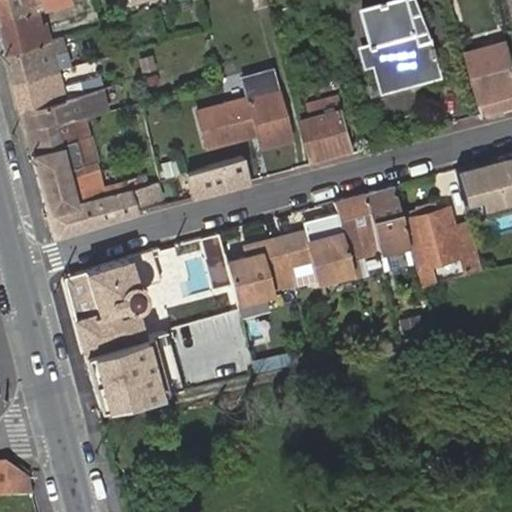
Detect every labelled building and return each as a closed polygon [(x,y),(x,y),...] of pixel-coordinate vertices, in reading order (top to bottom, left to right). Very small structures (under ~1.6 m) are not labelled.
[(0,0),(0,20),(65,0),(0,0)] [(65,0),(0,20),(0,38),(4,56),(41,44),(42,44),(38,33),(86,19),(80,0),(65,0)] [(417,0),(409,3),(422,47),(430,45),(417,0)] [(422,47),(409,3),(364,16),(372,51),(364,54),(369,72),(378,69),(383,87),(438,72),(430,45),(422,47)] [(50,56),(62,53),(58,39),(46,43),(50,56)] [(4,56),(12,83),(56,71),(66,68),(62,53),(50,56),(46,43),(42,44),(41,44),(4,56)] [(504,111),(511,109),(511,54),(510,48),(467,60),(483,117),(499,112),(498,109),(503,108),(504,111)] [(289,140),(276,91),(270,70),(241,78),(246,99),(198,112),(206,146),(255,133),(259,148),(289,140)] [(102,88),(99,77),(61,88),(56,71),(12,83),(19,111),(102,88)] [(438,72),(383,87),(385,96),(440,81),(438,72)] [(19,111),(30,153),(57,145),(53,123),(68,120),(67,115),(89,109),(87,101),(110,94),(108,86),(102,88),(19,111)] [(311,166),(353,154),(341,115),(300,126),(311,166)] [(30,153),(46,212),(73,204),(73,202),(124,188),(122,181),(102,185),(87,130),(84,118),(83,116),(68,120),(53,123),(57,145),(30,153)] [(511,153),(453,169),(463,203),(478,199),(481,208),(511,199),(511,153)] [(188,199),(248,182),(240,157),(181,173),(188,199)] [(52,237),(134,213),(131,203),(157,196),(153,181),(124,188),(73,202),(73,204),(46,212),(52,237)] [(391,186),(362,194),(377,253),(381,270),(412,261),(404,238),(402,229),(403,228),(399,215),(391,186)] [(362,194),(332,201),(340,231),(350,271),(360,268),(358,258),(377,253),(362,194)] [(414,210),(399,215),(403,228),(412,261),(417,280),(432,276),(430,271),(428,262),(447,257),(449,265),(450,270),(477,263),(468,231),(456,235),(452,221),(448,208),(435,211),(432,202),(416,207),(414,210)] [(463,218),(452,221),(456,235),(468,231),(463,218)] [(318,225),(306,228),(308,240),(321,236),(318,225)] [(306,228),(280,235),(292,284),(293,290),(320,283),(351,276),(350,271),(340,231),(321,236),(308,240),(306,228)] [(246,257),(225,262),(236,306),(269,297),(267,291),(292,284),(280,235),(253,242),(256,254),(246,257)] [(243,245),(246,257),(256,254),(253,242),(243,245)] [(146,279),(156,277),(149,251),(140,254),(146,279)] [(63,277),(83,353),(140,338),(132,303),(138,301),(135,287),(148,284),(146,279),(140,254),(63,277)] [(428,262),(430,271),(449,265),(447,257),(428,262)] [(419,317),(398,322),(401,336),(423,331),(419,317)] [(140,338),(83,353),(97,408),(178,389),(163,332),(140,338)] [(0,493),(32,492),(28,476),(9,463),(0,463),(0,493)]
